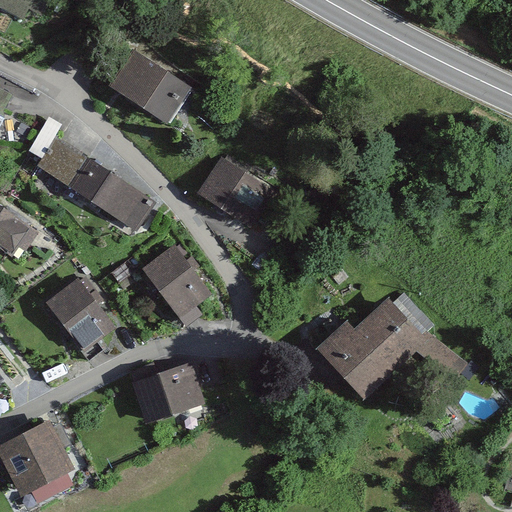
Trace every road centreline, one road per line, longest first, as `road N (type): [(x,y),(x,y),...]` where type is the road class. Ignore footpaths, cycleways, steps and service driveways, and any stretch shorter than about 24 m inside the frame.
road 1 (residential): [(0,427),(155,347),(232,347),(254,337),(230,263),(127,148),(0,65)]
road 2 (trunk): [(327,0),(511,94)]
